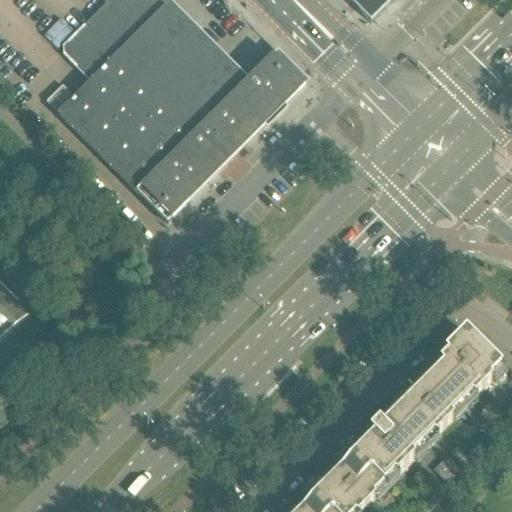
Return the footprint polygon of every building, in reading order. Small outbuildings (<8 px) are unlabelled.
[(100,0),(107,6),(67,45),(69,47),(65,50),(65,60),(90,84),(74,100),(63,90),(47,106),(167,226),(308,86),(277,55),(248,85),(163,0),(100,0)] [(394,0),(345,0),(370,25),(394,0)] [(0,346),(30,316),(0,286),(0,346)] [(397,479),(405,471),(415,461),(413,459),(434,439),(435,441),(454,422),(452,421),(473,400),(474,402),(493,383),(491,382),(502,371),(466,335),(437,364),(443,370),(394,419),(390,416),(380,427),(379,426),(370,435),(374,439),(300,511),(364,511),(376,501),(374,499),(395,478),(397,479)] [(470,462),(457,449),(450,456),(463,469),(470,462)] [(433,473),(446,486),(460,472),(447,459),(433,473)] [(423,482),(437,496),(444,489),(430,475),(423,482)]
